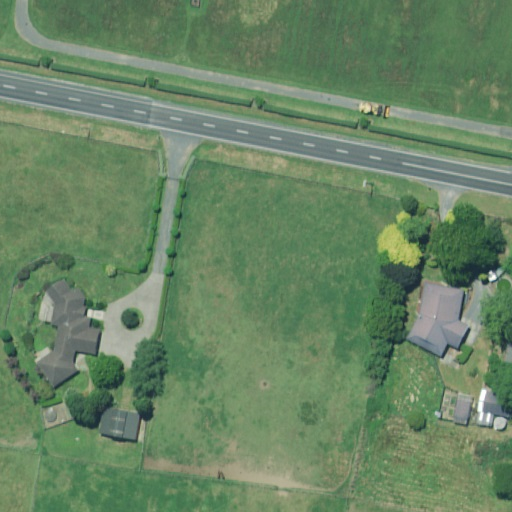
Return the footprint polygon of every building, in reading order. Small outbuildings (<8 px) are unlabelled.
[(79,354),(99,357),(103,329),(96,328),(97,320),(88,318),(91,300),(79,299),(67,277),(47,288),(58,309),(56,327),(62,328),(59,352),(41,364),(58,389),(84,371),(78,361),(79,354)] [(462,321),(465,301),(425,296),(422,318),(412,342),(446,356),(451,344),(463,349),(473,326),(462,321)] [(479,426),(496,429),(498,416),(511,418),(511,395),(485,391),(479,426)] [(477,401),(461,398),(456,425),(472,428),(477,401)] [(392,402),(381,402),(381,412),(391,413),(392,402)] [(143,414),(108,408),(103,434),(138,441),(143,414)]
